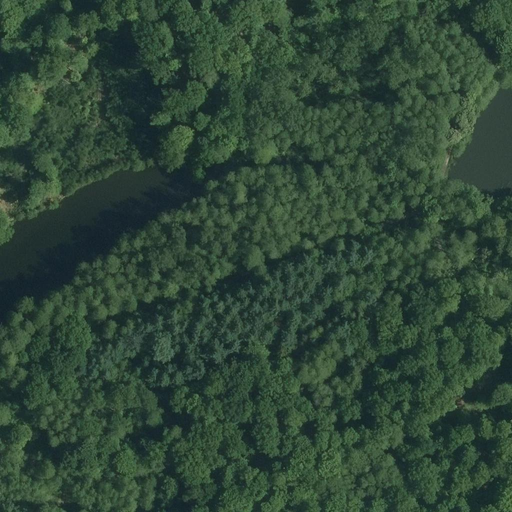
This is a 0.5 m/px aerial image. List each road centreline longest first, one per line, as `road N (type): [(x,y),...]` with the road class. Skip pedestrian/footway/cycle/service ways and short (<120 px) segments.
road 1 (track): [(0,357),(424,209)]
road 2 (track): [(511,385),(424,209)]
road 3 (track): [(424,209),(459,125),(485,83),(511,60)]
